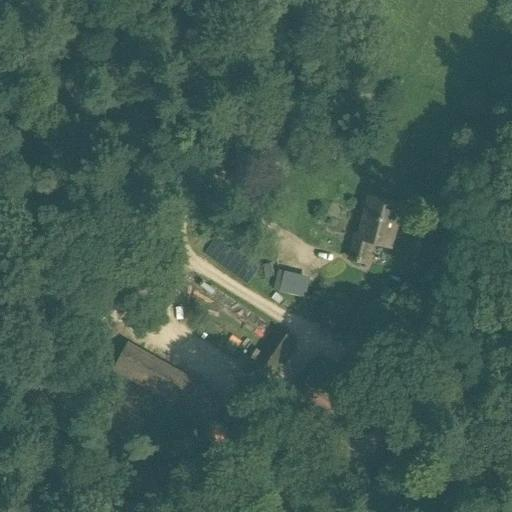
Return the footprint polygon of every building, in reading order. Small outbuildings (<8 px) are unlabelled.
[(389,247),(399,207),(368,199),(359,237),(355,236),(349,259),(365,263),(370,242),(389,247)] [(200,260),(211,274),(221,267),(210,253),(200,260)] [(336,304),(324,302),(321,319),(333,322),(336,304)] [(293,342),(276,331),(254,364),(271,375),(293,342)] [(201,418),(213,396),(126,348),(114,369),(201,418)] [(319,360),(301,387),(290,405),(345,440),(356,423),(356,424),(374,396),(319,360)]
